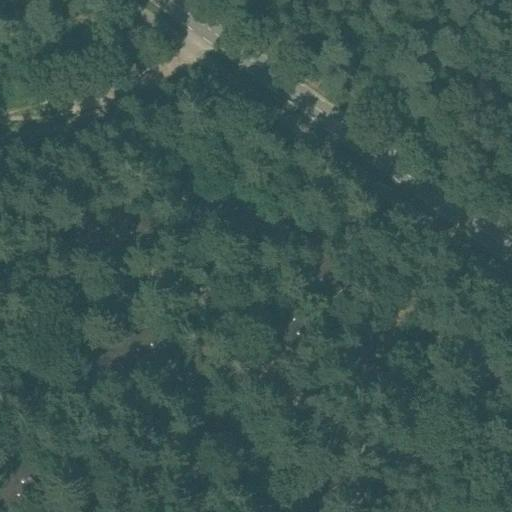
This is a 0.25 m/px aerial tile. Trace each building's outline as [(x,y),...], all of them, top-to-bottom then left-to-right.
[(202,209),(212,199),(203,190),(208,185),(187,164),(176,175),(165,165),(147,183),(158,194),(162,190),(174,202),(178,199),(192,212),(198,206),(202,209)] [(220,191),(212,199),(202,209),(213,220),(216,216),(229,229),(233,225),(247,238),(253,232),(257,236),(267,225),(258,216),(263,211),(242,190),(231,202),(220,191)] [(120,214),(100,234),(100,235),(105,240),(95,250),(106,261),(110,256),(116,262),(130,248),(134,252),(146,239),(150,243),(160,232),(142,214),(131,225),(120,214)] [(275,217),(267,225),(257,236),(268,246),(271,243),(284,255),(288,251),(302,265),(308,258),(312,262),(322,251),(313,242),(318,237),(296,217),(286,228),(275,217)] [(41,258),(51,269),(56,264),(62,271),(76,256),(80,260),(92,247),(95,250),(105,240),(100,235),(100,234),(88,222),(77,233),(66,222),(45,243),(51,248),(41,258)] [(12,250),(2,261),(0,262),(0,294),(2,292),(8,298),(22,284),(26,288),(38,275),(42,279),(51,269),(41,258),(34,250),(23,261),(12,250)] [(322,251),(312,262),(315,265),(303,278),(307,282),(293,296),(299,302),(296,306),(307,316),(316,307),(321,312),(341,291),(330,280),(341,269),(322,251)] [(307,316),(296,306),(291,311),(281,302),(270,312),(275,317),(269,323),(283,337),(280,340),(292,353),(289,356),(300,367),(318,348),(306,337),(317,326),(307,316)] [(106,354),(117,365),(124,372),(135,361),(146,372),(156,362),(156,361),(166,350),(162,346),(172,336),(161,326),(157,330),(150,324),(136,338),(133,334),(120,347),(117,343),(106,354)] [(171,355),(166,350),(156,361),(156,362),(166,371),(160,376),(181,397),(192,386),(203,396),(221,378),(211,368),(207,371),(194,359),(191,362),(177,348),(171,355)] [(117,365),(106,354),(102,358),(96,352),(82,366),(79,362),(66,375),(63,371),(52,382),(58,387),(70,400),(81,389),(92,400),(113,379),(108,374),(117,365)] [(455,392),(466,402),(470,397),(477,403),(490,389),(494,392),(506,379),(509,382),(511,379),(511,364),(501,354),(490,365),(479,355),(459,377),(464,381),(456,391),(455,392)] [(406,401),(416,390),(406,381),(411,376),(389,356),(379,368),(368,357),(350,376),(361,386),(365,383),(378,395),(381,391),(396,404),(402,398),(406,401)] [(52,382),(63,371),(53,361),(48,366),(42,360),(28,374),(24,370),(12,383),(8,379),(0,387),(0,391),(16,408),(27,397),(38,408),(58,387),(52,382)] [(423,382),(416,390),(406,401),(417,411),(420,408),(433,420),(437,416),(451,429),(457,423),(462,427),(472,416),(462,406),(466,402),(455,392),(456,391),(445,381),(434,393),(423,382)] [(239,452),(248,462),(259,452),(255,448),(261,442),(248,427),(252,424),(239,411),(243,407),(233,397),(214,414),(225,425),(213,436),(234,457),(239,452)] [(511,473),(511,435),(503,445),(507,449),(501,456),(511,466),(511,472),(511,473)] [(0,502),(0,503),(0,502),(0,509),(2,511),(12,511),(16,508),(21,511),(22,511),(42,491),(31,481),(41,469),(23,452),(12,463),(16,466),(4,479),(8,482),(0,490),(0,502)] [(259,511),(265,507),(269,511),(278,511),(285,507),(281,503),(287,497),(274,482),(278,479),(265,466),(269,462),(259,452),(248,462),(240,469),(251,480),(239,491),(259,511)] [(334,486),(329,490),(340,501),(339,502),(348,511),(349,511),(360,502),(369,511),(371,511),(389,495),(379,484),(375,488),(363,475),(359,478),(346,464),(339,470),(335,466),(324,476),(334,486)] [(288,510),(285,507),(278,511),(330,511),(339,502),(340,501),(329,490),(325,494),(319,488),(305,502),(301,498),(288,510)]
